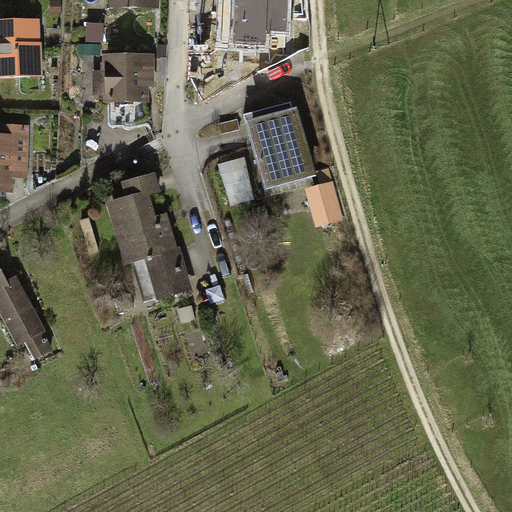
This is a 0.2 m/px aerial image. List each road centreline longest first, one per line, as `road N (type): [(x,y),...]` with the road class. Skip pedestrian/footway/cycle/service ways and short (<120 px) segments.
road 1 (track): [(475,511),(399,341),(325,101),(318,0)]
road 2 (track): [(322,63),(476,0)]
road 3 (residential): [(0,221),(136,151)]
road 4 (residential): [(181,0),(176,132)]
road 5 (residential): [(176,132),(288,71)]
